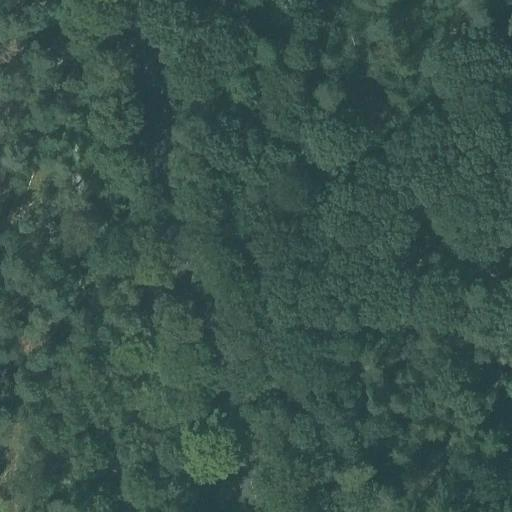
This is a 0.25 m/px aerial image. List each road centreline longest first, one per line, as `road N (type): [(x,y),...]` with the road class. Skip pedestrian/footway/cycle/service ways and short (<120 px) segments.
road 1 (primary): [(257,511),(157,144),(141,0)]
road 2 (track): [(124,511),(74,252),(67,120),(35,0)]
